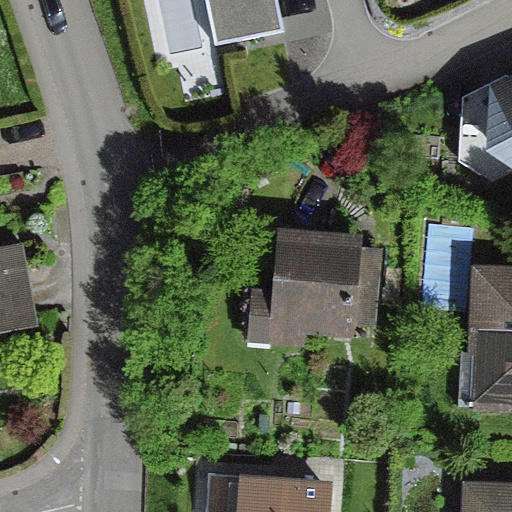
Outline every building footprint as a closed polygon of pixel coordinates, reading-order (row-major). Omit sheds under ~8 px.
[(199,0),(209,47),(277,33),(276,28),(267,30),(261,0),(199,0)] [(463,112),(462,129),(460,166),(486,183),(511,169),(511,83),(491,94),(490,113),(463,112)] [(326,242),(284,239),(275,238),(267,324),(345,331),(345,322),(363,324),(369,259),(351,258),(352,244),(326,242)] [(0,247),(0,333),(31,327),(15,244),(0,247)] [(511,275),(473,274),(469,354),(455,354),(453,408),(484,408),(484,405),(511,406),(511,275)] [(373,499),(375,473),(332,472),(332,511),(352,511),(352,498),(373,499)] [(306,511),(306,488),(189,492),(190,505),(185,505),(185,510),(190,510),(189,511),(306,511)] [(511,511),(511,492),(464,490),(463,511),(511,511)]
